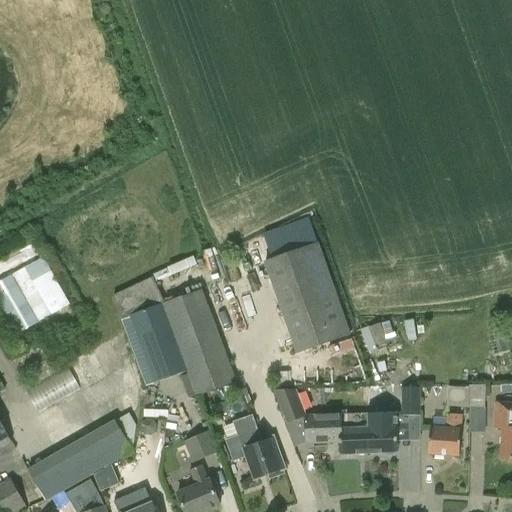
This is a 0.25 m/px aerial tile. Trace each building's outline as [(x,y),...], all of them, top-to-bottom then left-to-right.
[(38,242),(0,259),(0,297),(17,333),(69,308),(38,242)] [(319,244),(263,263),(296,355),(351,336),(319,244)] [(122,321),(129,318),(144,356),(137,358),(148,387),(187,373),(164,305),(153,278),(113,295),(122,321)] [(187,373),(187,374),(196,398),(237,383),(208,305),(202,291),(164,305),(187,373)] [(35,409),(79,390),(70,368),(25,387),(35,409)] [(446,407),(470,408),(471,386),(469,386),(469,389),(447,387),(446,407)] [(485,386),(471,386),(470,408),(484,409),(485,386)] [(401,388),(401,416),(420,416),(421,388),(401,388)] [(305,445),(339,444),(340,455),(369,454),(367,416),(342,417),(342,414),(306,415),(296,390),(273,391),(286,424),(304,418),(305,445)] [(511,403),(495,402),(493,429),(503,430),(501,461),(511,461),(511,403)] [(396,415),(367,416),(369,454),(398,453),(397,427),(396,427),(396,415)] [(274,440),(262,444),(252,416),(233,423),(238,436),(225,441),(232,462),(246,457),(254,480),(284,470),(274,440)] [(0,423),(0,449),(11,443),(0,423)] [(461,431),(430,429),(428,455),(459,457),(461,431)] [(217,454),(208,432),(184,442),(193,464),(217,454)] [(205,511),(220,506),(210,481),(203,465),(188,471),(195,487),(178,494),(185,511),(205,511)] [(120,485),(112,466),(93,476),(100,493),(120,485)] [(0,505),(3,511),(23,511),(28,509),(10,479),(0,485),(0,505)] [(154,511),(152,504),(145,489),(115,502),(119,511),(154,511)]
